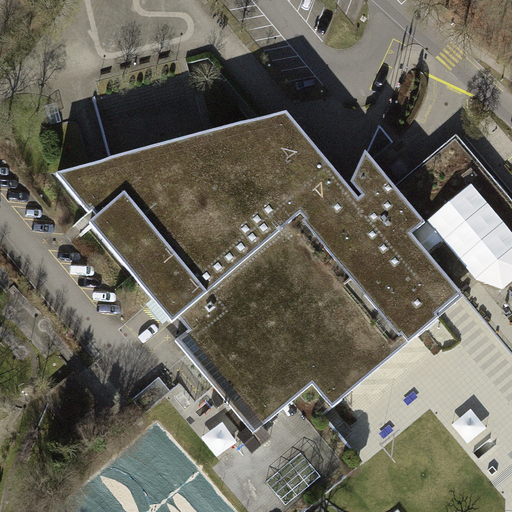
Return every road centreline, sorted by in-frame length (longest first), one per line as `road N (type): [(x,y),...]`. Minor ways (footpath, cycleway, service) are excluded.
road 1 (residential): [(139,381),(0,209)]
road 2 (residential): [(511,108),(389,0)]
